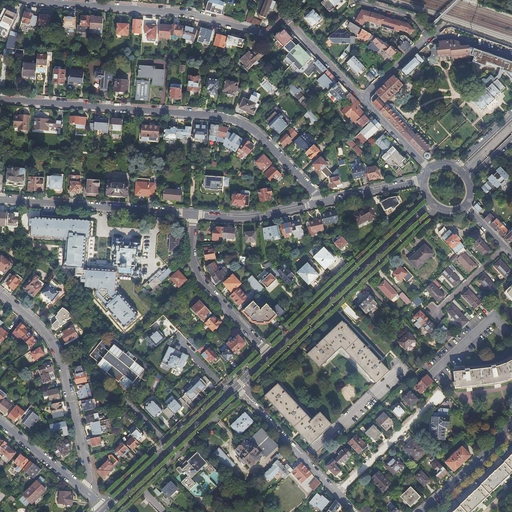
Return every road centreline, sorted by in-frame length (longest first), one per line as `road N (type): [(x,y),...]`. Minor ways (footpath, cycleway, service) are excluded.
road 1 (residential): [(321,201),(268,144),(224,117),(0,98)]
road 2 (residential): [(28,0),(189,13),(260,35)]
road 3 (residential): [(83,490),(89,475),(50,341),(0,292)]
road 4 (residential): [(269,355),(432,203)]
road 5 (residential): [(0,198),(193,214)]
road 6 (residential): [(107,511),(236,386)]
road 7 (residential): [(269,355),(202,284),(192,258),(193,214)]
road 8 (residential): [(336,493),(236,386)]
road 9 (residential): [(336,493),(436,397)]
road 10 (residential): [(193,214),(242,218),(321,201)]
road 11 (residential): [(420,511),(511,423)]
